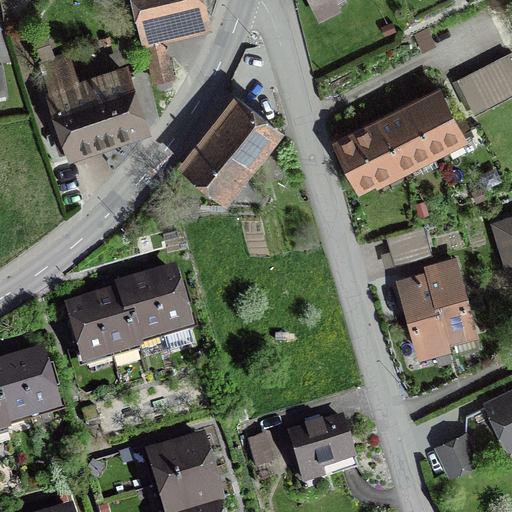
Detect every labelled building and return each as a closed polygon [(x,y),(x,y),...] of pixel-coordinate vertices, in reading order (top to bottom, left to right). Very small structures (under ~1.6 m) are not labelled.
[(133,0),(152,82),(174,77),(166,40),(213,29),(206,0),(133,0)] [(309,0),(319,20),(343,8),(338,0),(309,0)] [(385,35),(396,31),(392,19),(381,24),(385,35)] [(423,52),(437,45),(428,28),(414,35),(423,52)] [(144,127),(125,73),(82,89),(68,50),(38,61),(47,88),(50,88),(73,152),(96,144),(144,127)] [(475,115),(511,95),(511,58),(509,53),(501,57),(495,60),(489,63),(483,66),(477,70),(470,73),(464,76),(457,80),(475,115)] [(0,96),(9,95),(4,62),(0,62),(0,96)] [(336,144),(357,185),(460,133),(439,92),(414,105),(406,109),(392,116),(377,123),(368,128),(336,144)] [(214,129),(186,164),(225,194),(277,127),(239,97),(214,129)] [(511,265),(511,216),(494,223),(509,267),(511,265)] [(386,235),(389,246),(393,258),(395,263),(432,253),(424,224),(386,235)] [(459,246),(456,234),(449,236),(452,247),(459,246)] [(450,342),(449,337),(475,330),(456,262),(426,270),(427,273),(428,275),(424,276),(402,282),(421,350),(450,342)] [(85,359),(139,343),(138,340),(164,332),(169,353),(195,346),(174,273),(150,279),(145,281),(125,286),(121,287),(123,292),(114,295),(99,299),(95,300),(70,307),(85,359)] [(0,443),(12,440),(6,420),(57,404),(42,353),(18,360),(0,365),(0,443)] [(511,450),(511,384),(483,399),(508,452),(511,450)] [(287,430),(303,483),(358,466),(356,457),(357,457),(344,414),(323,420),(323,418),(321,419),(320,415),(305,419),(306,423),(304,424),(304,425),(287,430)] [(466,429),(433,445),(449,477),(481,461),(466,429)] [(256,467),(277,460),(268,432),(247,438),(256,467)] [(218,481),(215,473),(211,460),(205,438),(150,454),(160,489),(167,511),(165,511),(221,511),(218,500),(223,499),(218,481)]
